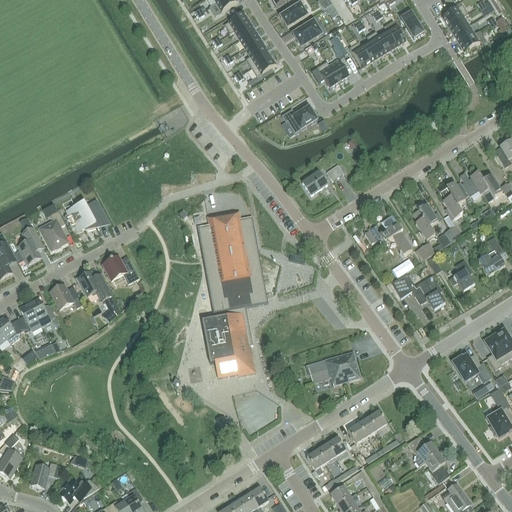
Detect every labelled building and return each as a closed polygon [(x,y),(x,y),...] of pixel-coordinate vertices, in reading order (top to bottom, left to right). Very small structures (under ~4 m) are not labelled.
[(234,0),(224,0),(216,5),(222,14),(238,4),(234,0)] [(270,0),(276,9),(290,0),(270,0)] [(285,16),(280,19),(287,30),(307,18),(300,6),(299,7),(297,3),(282,12),(285,16)] [(332,21),(338,17),(332,7),(323,12),(327,17),(329,16),(332,21)] [(462,8),(442,20),(448,30),(464,20),(468,17),(462,8)] [(407,11),(399,16),(401,21),(414,42),(424,35),(411,15),(410,16),(407,11)] [(228,25),(224,28),(230,37),(234,35),(234,34),(250,24),(244,15),(228,25)] [(464,20),(448,30),(453,38),(469,28),(464,20)] [(499,21),(495,24),(497,27),(500,32),(498,33),(500,37),(509,31),(502,20),(499,21)] [(250,24),(234,34),(234,35),(239,43),(255,33),(250,24)] [(298,33),(293,36),(297,41),(296,42),(297,43),(297,42),(300,47),(300,48),(301,48),(301,49),(321,36),(313,24),(304,30),(302,26),(296,30),(298,33)] [(396,28),(387,33),(397,50),(406,44),(396,28)] [(469,28),(453,38),(458,46),(475,36),(469,28)] [(255,33),(239,43),(245,51),(261,41),(255,33)] [(378,39),(388,55),(397,50),(387,33),(378,39)] [(475,36),(458,46),(464,56),(480,46),(481,47),(486,44),(480,33),(475,36)] [(376,34),(366,40),(369,44),(379,60),(388,55),(378,39),(376,34)] [(261,41),(245,51),(250,60),(266,50),(261,41)] [(361,49),(361,50),(371,66),(379,60),(369,44),(361,49)] [(334,49),(332,50),(339,61),(347,56),(341,45),(334,49)] [(358,45),(349,51),(362,71),(371,66),(361,50),(361,49),(358,45)] [(250,60),(246,62),(251,71),(272,59),(266,50),(250,60)] [(272,59),(251,71),(257,80),(261,78),(272,71),(277,68),(272,59)] [(329,69),(339,86),(349,80),(338,63),(329,69)] [(327,65),(317,71),(324,82),(330,92),(339,86),(329,69),(327,65)] [(272,71),(261,78),(263,81),(274,74),(272,71)] [(317,71),(312,74),(318,85),(324,82),(317,71)] [(292,112),(281,118),(286,125),(287,124),(295,137),(318,123),(309,109),(295,117),(292,112)] [(511,142),(500,150),(501,151),(495,154),(505,170),(511,165),(511,142)] [(338,168),(326,175),(332,184),(344,177),(338,168)] [(481,198),(489,193),(483,183),(478,175),(476,176),(475,174),(470,177),(471,180),(470,181),(471,182),(469,183),(465,176),(459,179),(464,187),(462,188),(469,199),(478,193),(481,198)] [(318,175),(302,186),(311,199),(328,188),(318,175)] [(489,193),(483,197),(488,205),(494,201),(502,196),(491,178),(483,183),(489,193)] [(462,188),(457,191),(454,185),(450,188),(447,184),(436,190),(440,196),(441,195),(445,203),(451,199),(457,208),(465,203),(468,207),(472,205),(469,199),(462,188)] [(507,200),(511,197),(511,187),(510,184),(501,190),(507,200)] [(462,217),(457,208),(451,199),(445,203),(443,204),(447,211),(445,212),(451,223),(462,217)] [(96,216),(102,213),(96,202),(86,208),(84,205),(83,206),(82,205),(81,204),(79,203),(78,203),(76,204),(75,205),(75,207),(75,208),(76,210),(67,214),(78,235),(89,229),(90,230),(99,228),(99,227),(101,225),(96,216)] [(54,224),(41,231),(52,252),(54,251),(55,254),(63,249),(62,247),(68,244),(60,230),(65,227),(58,214),(57,214),(53,206),(43,212),(47,220),(51,218),(54,224)] [(427,207),(418,213),(412,217),(417,225),(423,221),(429,231),(442,223),(437,215),(433,217),(427,207)] [(214,315),(215,321),(202,323),(210,366),(215,365),(218,380),(238,377),(238,378),(255,375),(250,348),(253,348),(247,318),(244,319),(243,310),(268,305),(252,219),(240,221),(239,214),(208,220),(209,227),(197,229),(213,315),(214,315)] [(486,215),(481,218),(485,224),(490,221),(486,215)] [(403,235),(397,227),(392,218),(381,226),(386,234),(380,238),(375,230),(365,236),(372,246),(376,244),(377,244),(382,240),(385,246),(393,241),(401,236),(403,235)] [(434,239),(429,231),(423,221),(417,225),(415,226),(426,244),(434,239)] [(456,242),(461,239),(455,228),(450,231),(456,242)] [(28,267),(41,260),(33,246),(40,243),(33,230),(22,236),(27,244),(19,249),(28,267)] [(443,250),(456,242),(450,231),(445,235),(437,240),(443,250)] [(401,236),(393,241),(404,259),(412,254),(401,236)] [(499,258),(504,255),(494,240),(487,245),(494,255),(488,258),(487,257),(478,263),(488,279),(505,268),(499,258)] [(0,281),(0,282),(13,275),(5,261),(13,256),(7,244),(0,247),(0,281)] [(362,245),(359,247),(366,259),(369,256),(362,245)] [(428,260),(432,258),(434,257),(427,246),(421,250),(428,260)] [(424,263),(427,261),(428,260),(421,250),(417,253),(424,263)] [(19,253),(14,256),(18,264),(24,261),(19,253)] [(290,256),(289,262),(304,266),(305,260),(290,256)] [(140,279),(130,263),(124,267),(118,258),(103,268),(112,283),(123,276),(129,286),(140,279)] [(428,260),(427,261),(430,266),(435,263),(432,258),(428,260)] [(472,289),(475,287),(469,278),(472,276),(464,263),(455,269),(459,276),(454,280),(453,279),(449,282),(453,289),(458,286),(463,294),(469,291),(470,293),(473,291),(472,289)] [(84,276),(75,281),(80,289),(81,288),(87,299),(96,294),(101,304),(112,298),(106,287),(105,285),(99,288),(91,275),(85,278),(84,276)] [(442,294),(432,278),(415,289),(407,275),(391,285),(400,301),(406,298),(412,294),(420,307),(427,303),(434,314),(440,310),(441,311),(444,309),(443,308),(446,306),(439,296),(442,294)] [(64,287),(50,294),(60,312),(74,305),(77,311),(83,308),(76,293),(69,297),(64,287)] [(59,326),(56,320),(50,308),(44,311),(39,301),(29,306),(42,330),(51,325),(50,323),(53,321),(56,327),(59,326)] [(32,335),(42,330),(29,306),(19,311),(23,319),(16,323),(22,334),(24,333),(25,336),(31,333),(32,335)] [(22,334),(16,323),(9,326),(4,320),(0,322),(0,332),(7,342),(11,347),(20,341),(17,337),(22,334)] [(496,338),(495,339),(509,362),(511,359),(511,344),(511,345),(504,333),(502,334),(501,334),(501,335),(496,338),(496,337),(496,338)] [(509,362),(495,339),(494,340),(493,339),(493,340),(488,343),(487,343),(487,344),(485,345),(493,357),(487,361),(495,373),(501,369),(500,367),(509,362)] [(51,347),(55,355),(56,355),(61,353),(56,344),(51,347)] [(38,359),(40,362),(55,355),(51,347),(36,354),(38,359)] [(333,388),(361,380),(353,355),(308,368),(313,386),(331,381),(333,388)] [(480,367),(474,358),(468,361),(466,358),(462,361),(461,360),(453,365),(465,384),(476,376),(483,387),(491,382),(481,366),(480,367)] [(503,377),(494,383),(499,389),(507,384),(503,377)] [(175,381),(173,385),(178,388),(181,383),(176,380),(175,381)] [(10,381),(5,392),(12,392),(16,384),(10,381)] [(490,384),(473,395),(477,401),(494,391),(490,384)] [(500,414),(488,421),(492,428),(490,429),(494,438),(497,436),(499,440),(507,435),(507,434),(511,431),(509,428),(511,426),(511,420),(506,410),(508,409),(503,400),(495,405),(500,414)] [(7,416),(15,413),(13,408),(5,411),(7,416)] [(0,427),(6,424),(7,426),(18,419),(15,413),(7,416),(0,418),(0,427)] [(377,433),(387,427),(379,414),(369,420),(377,433)] [(216,421),(221,440),(230,438),(224,419),(216,421)] [(367,440),(377,433),(369,420),(358,427),(367,440)] [(356,447),(367,440),(358,427),(348,434),(356,447)] [(10,451),(19,442),(14,437),(5,446),(10,451)] [(423,466),(424,465),(438,455),(431,446),(427,448),(420,438),(408,446),(416,457),(415,464),(419,469),(423,466)] [(336,460),(346,453),(338,440),(328,447),(336,460)] [(397,442),(390,447),(393,450),(400,446),(397,442)] [(325,467),(336,460),(328,447),(317,454),(325,467)] [(387,449),(380,453),(382,457),(389,453),(387,449)] [(9,452),(0,465),(0,474),(10,481),(22,460),(9,452)] [(320,470),(325,467),(317,454),(307,461),(318,478),(323,475),(320,470)] [(376,455),(366,462),(362,455),(356,459),(363,469),(368,466),(379,459),(376,455)] [(438,486),(450,478),(442,467),(445,465),(438,455),(424,465),(428,471),(427,471),(438,486)] [(76,459),(73,464),(80,468),(83,462),(76,459)] [(66,470),(57,468),(57,467),(51,465),(49,471),(37,468),(31,487),(44,491),(48,478),(59,481),(66,470)] [(362,473),(352,479),(355,485),(361,481),(364,486),(368,483),(364,477),(362,473)] [(375,484),(380,492),(391,485),(386,477),(375,484)] [(63,492),(58,497),(70,507),(74,501),(80,505),(84,500),(99,490),(89,482),(85,485),(82,482),(77,488),(71,482),(68,485),(65,483),(60,489),(63,492)] [(428,502),(446,490),(443,485),(425,498),(428,502)] [(464,511),(472,507),(457,486),(448,493),(448,494),(442,499),(451,511),(464,511)] [(351,500),(349,497),(344,489),(330,498),(337,508),(351,500)] [(129,500),(124,504),(128,511),(142,511),(138,505),(143,501),(136,490),(127,496),(129,500)] [(260,490),(249,496),(259,511),(257,511),(256,511),(262,511),(261,509),(269,504),(260,490)] [(373,491),(369,493),(373,500),(377,498),(373,491)] [(249,496),(239,503),(245,511),(256,511),(257,511),(259,511),(249,496)] [(354,511),(357,510),(354,504),(358,501),(356,496),(351,500),(337,508),(339,511),(354,511)] [(376,511),(379,510),(383,508),(377,498),(373,500),(377,507),(374,509),(376,511)] [(128,511),(124,504),(119,507),(116,503),(107,509),(109,511),(128,511)] [(245,511),(239,503),(229,509),(230,511),(245,511)]
